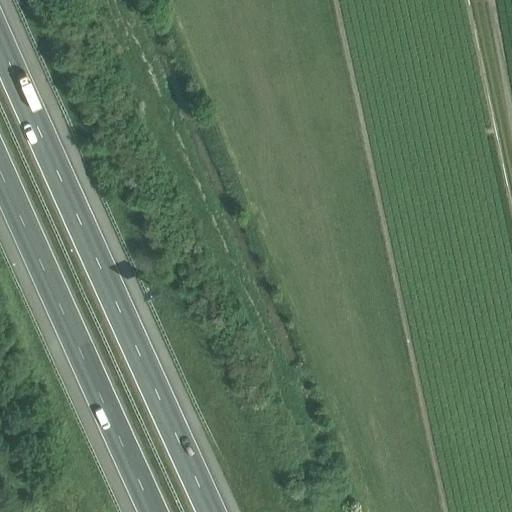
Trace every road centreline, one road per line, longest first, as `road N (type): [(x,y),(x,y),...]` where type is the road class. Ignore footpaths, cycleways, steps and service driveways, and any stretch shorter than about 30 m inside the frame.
road 1 (motorway): [(230,511),(0,16)]
road 2 (motorway): [(0,158),(157,511)]
